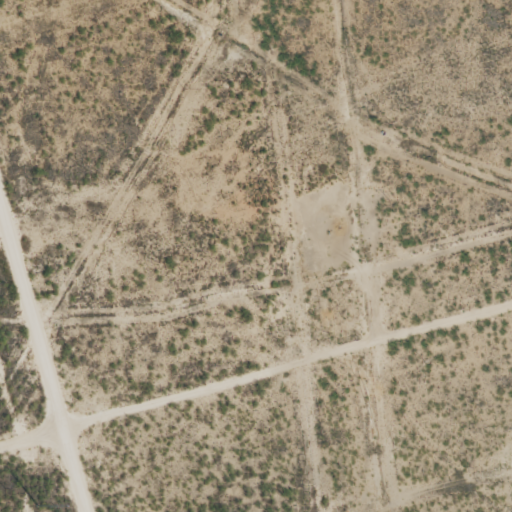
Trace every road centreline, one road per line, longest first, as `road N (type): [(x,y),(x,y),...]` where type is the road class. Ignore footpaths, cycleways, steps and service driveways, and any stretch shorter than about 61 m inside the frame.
road 1 (track): [(0,437),(511,296)]
road 2 (track): [(49,511),(0,329)]
